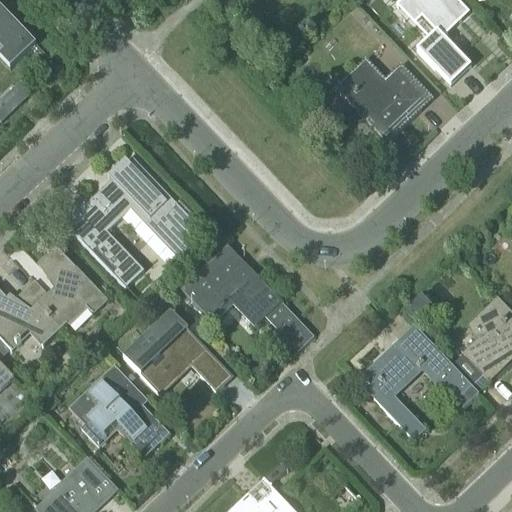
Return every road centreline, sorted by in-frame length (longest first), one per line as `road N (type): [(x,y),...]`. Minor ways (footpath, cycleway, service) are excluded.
road 1 (residential): [(135,74),(285,232),(326,255),(364,242),(511,97)]
road 2 (residential): [(161,511),(294,385),(416,511)]
road 3 (residential): [(0,201),(135,74)]
